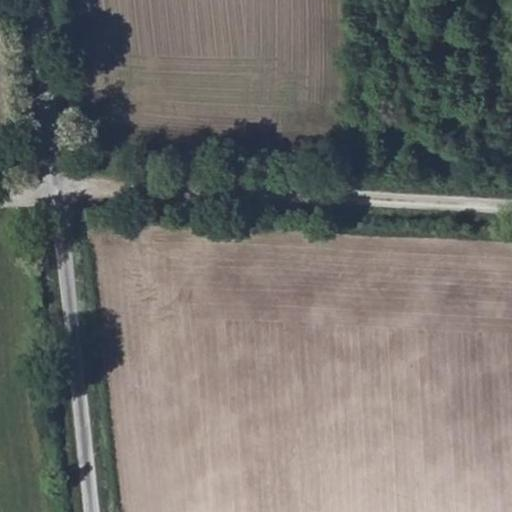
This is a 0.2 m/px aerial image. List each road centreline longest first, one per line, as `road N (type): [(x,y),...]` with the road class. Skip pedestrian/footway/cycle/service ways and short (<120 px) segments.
road 1 (unclassified): [(44,0),(116,511)]
road 2 (track): [(0,194),(65,186),(511,208)]
